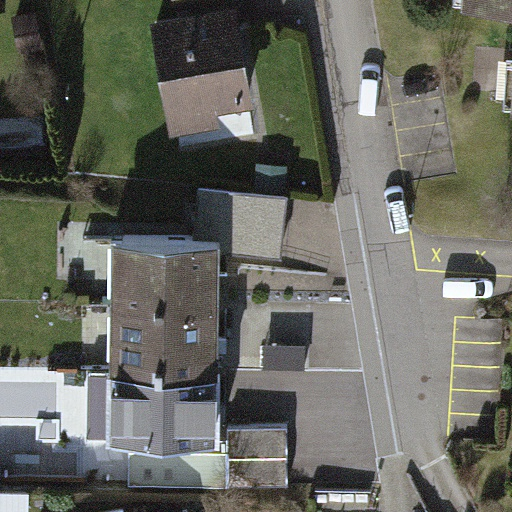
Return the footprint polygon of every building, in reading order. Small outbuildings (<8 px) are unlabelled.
[(164,131),(257,121),(243,0),(173,0),(174,10),(151,12),(164,131)] [(37,14),(15,18),(22,52),(43,48),(37,14)] [(276,190),(195,180),(189,229),(270,239),(276,190)] [(215,435),(216,241),(128,241),(127,367),(92,367),(92,435),(215,435)] [(278,422),(223,420),(221,479),(276,481),(278,422)]
